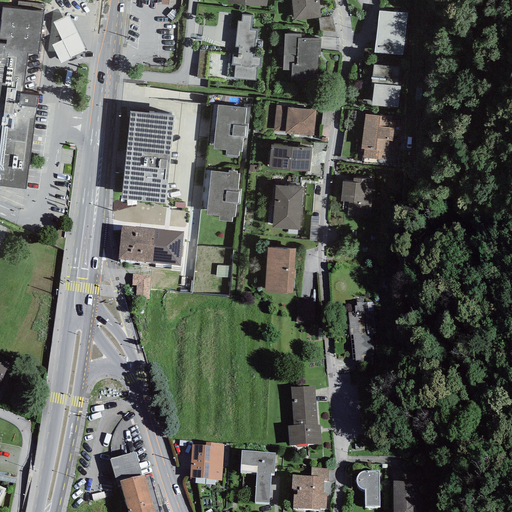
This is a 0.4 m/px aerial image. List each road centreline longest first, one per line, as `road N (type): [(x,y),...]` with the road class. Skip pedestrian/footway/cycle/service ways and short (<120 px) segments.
road 1 (residential): [(354,48),(321,244),(341,454),(334,511)]
road 2 (primary): [(114,0),(81,307)]
road 3 (secondary): [(179,511),(136,377)]
road 4 (primary): [(69,394),(45,511)]
